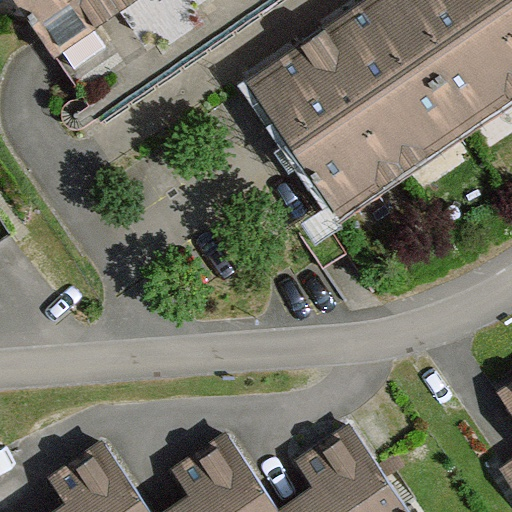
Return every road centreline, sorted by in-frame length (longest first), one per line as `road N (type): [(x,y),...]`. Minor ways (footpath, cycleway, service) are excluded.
road 1 (residential): [(0,366),(350,340),(461,302),(511,272)]
road 2 (unknown): [(56,70),(84,158),(178,318)]
